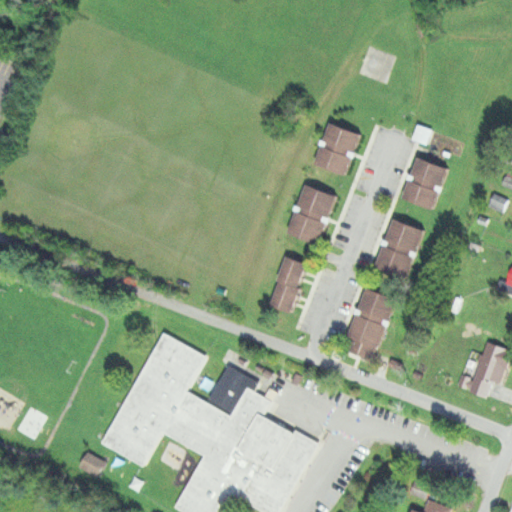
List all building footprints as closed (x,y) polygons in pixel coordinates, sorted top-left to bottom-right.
[(333,124),(362,134),(349,173),(320,164),(333,124)] [(434,131),(420,125),(414,139),(428,145),(434,131)] [(404,198),(420,157),(451,170),(435,210),(404,198)] [(340,197),(321,246),(290,234),(309,185),(340,197)] [(377,267),(396,220),(427,232),(408,280),(377,267)] [(312,265),(293,313),(271,304),(290,257),(312,265)] [(369,289),(401,300),(378,364),(346,352),(369,289)] [(316,444),(279,511),(272,511),(243,496),(234,511),(187,511),(180,508),(209,453),(167,431),(148,466),(105,443),(167,326),(216,352),(196,390),(212,398),(230,364),(261,381),(255,392),(268,399),(260,414),(316,444)] [(505,344),(511,346),(511,352),(501,383),(492,380),(488,394),(473,389),(490,339),(505,344)] [(110,463),(92,453),(84,468),(102,478),(110,463)] [(428,497),(414,491),(418,480),(433,486),(428,497)] [(426,511),(431,498),(454,506),(451,511),(414,511),(416,508),(426,511)]
